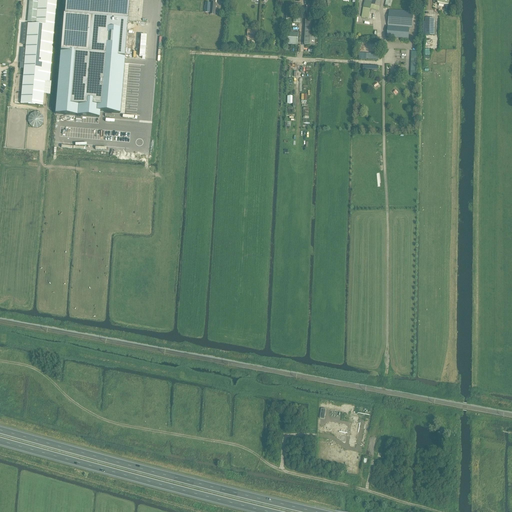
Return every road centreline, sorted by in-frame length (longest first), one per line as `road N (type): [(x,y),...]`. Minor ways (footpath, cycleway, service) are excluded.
road 1 (track): [(438,511),(282,471),(230,443),(113,423),(35,369),(0,361)]
road 2 (track): [(383,390),(381,32)]
road 3 (trunk): [(315,511),(0,430)]
road 4 (trunk): [(0,440),(268,511)]
road 5 (track): [(382,63),(190,52)]
